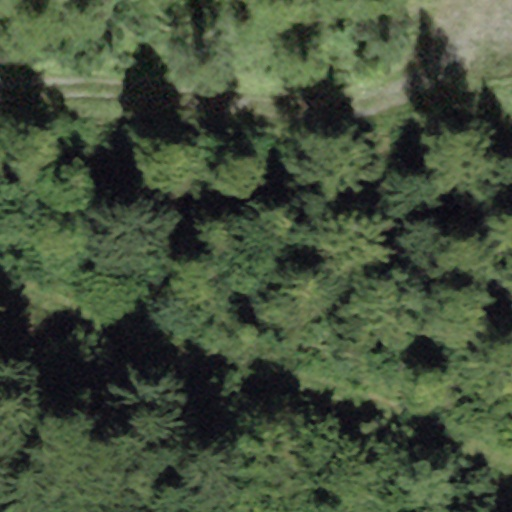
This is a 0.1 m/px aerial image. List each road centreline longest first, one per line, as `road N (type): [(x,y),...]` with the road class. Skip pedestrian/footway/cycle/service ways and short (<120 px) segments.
road 1 (track): [(0,285),(167,349),(388,415),(511,467)]
road 2 (track): [(500,0),(428,76),(341,107),(270,108),(97,87),(0,92)]
